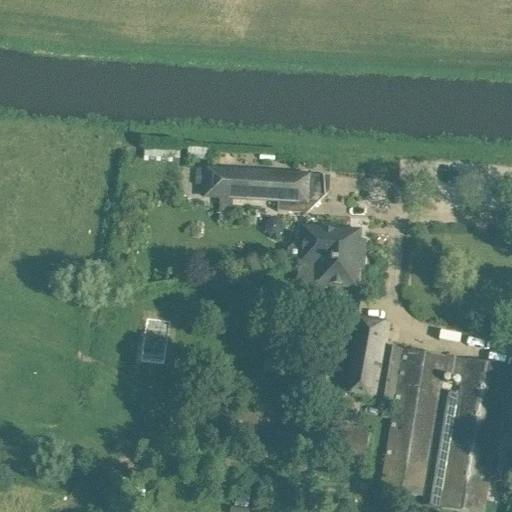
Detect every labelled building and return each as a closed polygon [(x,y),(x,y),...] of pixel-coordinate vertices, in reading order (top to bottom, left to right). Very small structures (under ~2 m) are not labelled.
[(180,160),(180,147),(144,146),(144,158),(180,160)] [(330,177),(205,168),(203,198),(220,200),(220,214),(232,215),(233,200),(279,203),(278,211),(308,213),(329,193),(330,177)] [(296,281),(333,284),(353,285),(354,264),(362,265),(364,243),(349,242),(350,235),(334,233),(334,228),(322,227),(322,234),(304,233),(303,246),(294,246),(287,250),(287,258),(290,263),(297,263),(296,281)] [(178,315),(142,310),(136,367),(172,371),(178,315)] [(392,409),(378,490),(421,497),(441,375),(463,379),(441,509),(457,511),(483,511),(507,368),(384,347),(387,328),(357,323),(344,395),(373,400),(372,405),(392,409)] [(282,440),(288,440),(286,457),(302,459),(304,441),(310,442),(309,458),(364,468),(369,430),(326,424),(328,413),(290,409),(282,440)]
